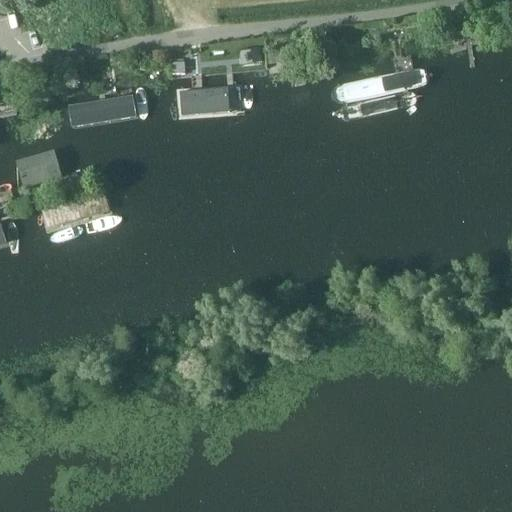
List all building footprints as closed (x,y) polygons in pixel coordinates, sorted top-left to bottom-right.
[(391,49),(320,61),(332,130),(449,110),(438,42),(391,49)] [(267,71),(168,71),(168,125),(267,125),(267,71)] [(154,82),(57,95),(62,141),(160,128),(154,82)] [(21,102),(0,106),(0,147),(30,141),(21,102)] [(88,140),(0,163),(0,197),(97,171),(88,140)] [(108,187),(22,210),(12,213),(22,251),(119,225),(108,187)] [(0,255),(13,252),(2,218),(0,218),(0,255)]
